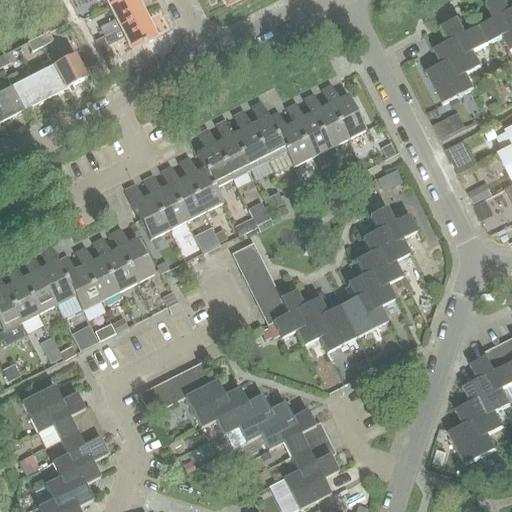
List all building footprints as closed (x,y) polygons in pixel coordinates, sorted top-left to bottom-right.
[(103,0),(109,10),(127,0),(103,0)] [(127,0),(109,10),(120,31),(145,19),(135,0),(127,0)] [(488,46),(502,38),(511,33),(511,18),(510,15),(502,0),(501,0),(486,8),(493,23),(480,30),(488,46)] [(511,13),(510,15),(511,18),(511,33),(502,38),(509,54),(511,52),(511,13)] [(131,53),(156,40),(145,19),(120,31),(104,40),(108,49),(124,41),(131,53)] [(441,31),(448,46),(456,62),(473,53),(488,46),(480,30),(465,37),(458,22),(441,31)] [(42,48),(52,43),(48,34),(38,40),(42,48)] [(38,40),(27,45),(32,53),(42,48),(38,40)] [(113,60),(103,40),(95,44),(105,64),(108,63),(113,60)] [(433,53),(441,68),(449,85),(466,77),(481,69),(473,53),(456,62),(448,46),(433,53)] [(48,64),(63,93),(86,82),(74,58),(61,64),(55,53),(45,58),(48,64)] [(0,67),(1,69),(11,64),(7,55),(0,58),(0,67)] [(87,61),(86,62),(79,65),(82,72),(90,68),(87,61)] [(44,73),(30,80),(42,104),(63,93),(48,64),(41,67),(44,73)] [(474,92),(466,77),(449,85),(441,68),(426,76),(442,108),(474,92)] [(7,84),(22,114),(42,104),(30,80),(20,85),(15,75),(5,80),(7,84)] [(0,90),(0,120),(2,124),(22,114),(7,84),(1,87),(2,89),(0,90)] [(328,108),(347,142),(364,133),(347,98),(338,103),(331,88),(320,93),(328,108)] [(303,102),(310,117),(328,151),(347,142),(328,108),(320,112),(313,97),(303,102)] [(498,114),(493,103),(483,108),(488,119),(498,114)] [(250,128),(267,164),(284,155),(268,120),(260,105),(250,110),(257,124),(250,128)] [(311,160),(328,151),(310,117),(302,121),(295,106),(285,111),(292,126),(311,160)] [(232,137),(249,173),(267,164),(250,128),(242,114),(233,119),(240,133),(232,137)] [(268,120),(284,155),(292,170),(311,160),(292,126),(285,130),(277,115),(268,120)] [(214,147),(231,182),(249,173),(232,137),(225,123),(215,128),(222,142),(214,147)] [(446,123),(433,129),(440,144),(453,137),(446,123)] [(204,171),(215,191),(231,182),(214,147),(207,132),(197,137),(204,152),(196,156),(204,171)] [(464,145),(446,154),(451,164),(469,155),(464,145)] [(511,148),(499,156),(511,180),(511,148)] [(185,180),(203,215),(222,206),(215,191),(204,171),(196,175),(188,160),(178,166),(185,180)] [(160,175),(167,189),(185,224),(203,215),(185,180),(178,184),(171,169),(160,175)] [(377,181),(382,193),(402,183),(396,171),(377,181)] [(168,233),(185,224),(167,189),(160,193),(153,179),(142,184),(149,198),(168,233)] [(289,183),(296,198),(304,194),(297,179),(289,183)] [(318,192),(315,187),(311,186),(306,189),(309,196),(318,192)] [(142,202),(135,187),(124,193),(139,222),(149,242),(168,233),(149,198),(142,202)] [(283,206),(279,198),(267,204),(271,212),(283,206)] [(485,204),(473,210),(479,220),(491,214),(485,204)] [(370,216),(378,232),(387,249),(403,241),(418,233),(409,216),(395,224),(387,208),(370,216)] [(257,230),(259,234),(271,227),(266,217),(254,223),(257,230)] [(257,230),(254,223),(252,221),(240,227),(245,236),(257,230)] [(363,240),(370,254),(379,271),(395,263),(411,255),(403,241),(387,249),(378,232),(363,240)] [(504,232),(497,236),(502,245),(509,241),(504,232)] [(127,246),(120,233),(110,238),(117,251),(135,286),(154,277),(139,248),(136,242),(127,246)] [(222,233),(214,237),(219,246),(227,242),(222,233)] [(200,236),(194,239),(202,256),(203,257),(209,253),(200,236)] [(117,295),(135,286),(117,251),(109,255),(102,241),(92,247),(99,260),(117,295)] [(237,266),(259,255),(253,245),(231,256),(232,257),(234,260),(237,266)] [(57,264),(49,249),(39,254),(47,268),(39,272),(38,273),(56,309),(74,300),(75,299),(57,264)] [(99,260),(90,264),(83,251),(73,256),(80,269),(81,269),(99,304),(117,295),(99,260)] [(355,262),(363,277),(372,295),(388,286),(403,279),(395,263),(379,271),(370,254),(355,262)] [(237,266),(242,276),(264,265),(259,255),(237,266)] [(38,273),(39,272),(32,258),(22,263),(29,278),(21,282),(20,282),(38,318),(56,309),(38,273)] [(81,269),(80,269),(73,273),(66,259),(57,264),(75,299),(74,300),(80,313),(99,304),(81,269)] [(267,272),(267,271),(264,265),(242,276),(247,286),(269,275),(267,272)] [(14,267),(4,272),(11,287),(3,290),(20,326),(38,318),(20,282),(21,282),(14,267)] [(247,286),(252,296),(274,285),(269,275),(247,286)] [(348,285),(355,300),(364,317),(380,309),(396,301),(388,286),(372,295),(363,277),(348,285)] [(3,290),(0,283),(0,330),(1,332),(0,332),(0,345),(1,347),(25,335),(20,326),(3,290)] [(252,296),(258,306),(279,295),(274,285),(252,296)] [(312,324),(304,307),(296,292),(282,300),(284,305),(290,316),(274,324),(281,338),(282,339),(296,332),(312,324)] [(167,308),(176,304),(170,293),(161,297),(167,308)] [(258,306),(263,316),(284,305),(282,300),(279,295),(258,306)] [(319,300),(304,307),(312,324),(296,332),(304,347),(319,339),(335,331),(327,315),(319,300)] [(388,324),(380,309),(364,317),(355,300),(340,308),(356,340),(388,324)] [(268,327),(274,324),(290,316),(284,305),(263,316),(268,327)] [(431,315),(426,305),(419,309),(424,318),(431,315)] [(356,340),(340,308),(327,315),(335,331),(319,339),(327,355),(356,340)] [(116,335),(126,330),(121,321),(111,326),(116,335)] [(281,338),(274,324),(268,327),(267,328),(274,341),(281,338)] [(105,341),(114,337),(108,326),(100,331),(105,341)] [(89,350),(97,346),(88,329),(80,333),(89,350)] [(511,366),(511,360),(504,344),(494,349),(505,370),(509,368),(511,366)] [(368,359),(371,367),(400,352),(396,345),(368,359)] [(64,362),(74,357),(70,349),(60,354),(64,362)] [(494,349),(483,355),(486,359),(487,359),(495,375),(505,370),(494,349)] [(487,359),(486,359),(471,367),(478,382),(479,381),(487,398),(502,390),(502,391),(511,386),(511,374),(509,368),(505,370),(495,375),(487,359)] [(201,365),(191,370),(201,390),(212,385),(201,365)] [(8,390),(20,384),(12,369),(0,375),(8,390)] [(191,370),(181,375),(191,396),(201,390),(191,370)] [(181,375),(171,380),(181,401),(185,399),(191,396),(181,375)] [(171,380),(161,385),(171,406),(181,401),(171,380)] [(510,406),(502,391),(502,390),(487,398),(479,381),(478,382),(463,389),(471,405),(472,405),(480,421),(495,413),(495,414),(510,406)] [(207,406),(225,397),(217,383),(212,386),(212,385),(201,390),(191,396),(185,399),(201,429),(216,422),(207,406)] [(161,385),(151,391),(161,411),(171,406),(161,385)] [(38,435),(54,427),(46,411),(62,403),(62,402),(54,387),(22,404),(38,435)] [(223,437),(238,429),(230,413),(246,404),(239,390),(225,397),(207,406),(216,422),(223,437)] [(150,416),(161,411),(151,391),(140,396),(150,416)] [(54,427),(61,441),(77,433),(75,429),(70,418),(84,411),(76,395),(62,402),(62,403),(46,411),(54,427)] [(246,444),(261,437),(252,420),(269,412),(261,397),(250,402),(246,404),(230,413),(238,429),(246,444)] [(268,452),(283,444),(275,428),(292,419),(284,404),(269,412),(252,420),(261,437),(268,452)] [(502,428),(495,414),(495,413),(480,421),(472,405),(471,405),(456,413),(464,428),(472,443),(488,435),(488,436),(502,428)] [(75,429),(95,419),(90,408),(84,411),(70,418),(75,429)] [(315,427),(307,412),(292,419),(275,428),(283,444),(291,458),(307,449),(305,445),(300,435),(315,427)] [(80,439),(100,428),(95,419),(75,429),(77,433),(80,439)] [(300,435),(305,445),(325,435),(320,424),(315,427),(300,435)] [(85,449),(100,441),(105,439),(100,428),(80,439),(85,449)] [(496,451),(488,436),(488,435),(472,443),(464,428),(448,436),(464,467),(496,451)] [(61,441),(68,455),(77,472),(93,464),(108,457),(100,441),(85,449),(80,439),(77,433),(61,441)] [(307,449),(310,455),(330,444),(325,435),(305,445),(307,449)] [(336,455),(330,444),(310,455),(315,464),(330,457),(331,458),(336,455)] [(315,464),(310,455),(307,449),(291,458),(298,472),(306,489),(323,480),(338,473),(331,458),(330,457),(315,464)] [(100,479),(93,464),(77,472),(68,455),(53,463),(61,478),(69,494),(85,486),(100,479)] [(31,463),(21,468),(26,477),(36,472),(31,463)] [(183,469),(186,475),(195,471),(191,465),(183,469)] [(503,469),(485,478),(491,489),(508,480),(503,469)] [(306,489),(298,472),(283,480),(299,511),(331,496),(323,480),(306,489)] [(46,485),(53,500),(54,500),(60,511),(70,511),(78,509),(93,501),(85,486),(69,494),(61,478),(46,485)] [(38,508),(39,511),(79,511),(78,509),(70,511),(60,511),(54,500),(53,500),(38,508)]
